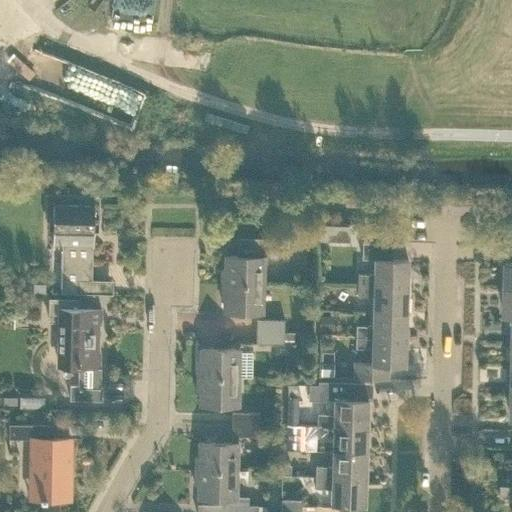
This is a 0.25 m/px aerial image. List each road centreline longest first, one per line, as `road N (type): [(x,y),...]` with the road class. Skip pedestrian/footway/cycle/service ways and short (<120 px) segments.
road 1 (residential): [(441,511),(446,224)]
road 2 (residential): [(111,511),(159,420),(161,248)]
